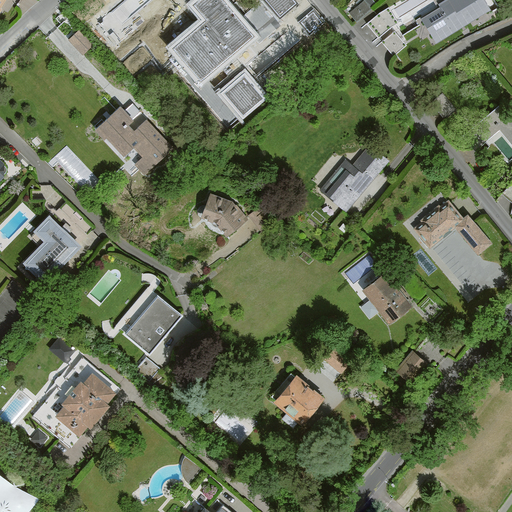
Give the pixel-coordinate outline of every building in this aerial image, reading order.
[(206,20),(173,49),(202,82),(255,37),(222,0),(199,0),(193,5),(206,20)] [(297,3),(294,0),(264,0),(280,18),(297,3)] [(446,38),(490,11),(483,0),(445,0),(447,3),(421,19),(435,41),(444,35),(446,38)] [(365,1),(350,13),(357,22),(373,9),(365,1)] [(322,22),(313,12),(302,23),(310,32),(322,22)] [(78,28),(68,37),(84,53),(93,44),(78,28)] [(407,46),(394,32),(381,43),(394,57),(407,46)] [(245,77),(225,94),(243,116),(264,99),(245,77)] [(511,117),(500,103),(462,134),(474,149),(499,129),(511,144),(511,117)] [(117,108),(95,129),(121,156),(130,147),(137,155),(131,161),(144,175),(172,149),(145,120),(141,124),(128,111),(124,115),(117,108)] [(345,159),(319,189),(345,212),(390,161),(371,144),(352,165),(345,159)] [(208,193),(199,216),(214,223),(223,236),(247,220),(230,202),(208,193)] [(429,249),(453,228),(476,255),(490,244),(466,216),(461,220),(445,202),(413,230),(429,249)] [(63,204),(50,219),(78,244),(95,228),(77,211),(74,214),(63,204)] [(48,217),(30,237),(39,246),(23,263),(45,283),(79,246),(78,244),(50,219),(48,217)] [(411,304),(383,270),(359,289),(388,324),(411,304)] [(156,295),(123,334),(149,355),(180,315),(156,295)] [(51,346),(69,360),(79,347),(61,333),(51,346)] [(348,363),(331,349),(321,362),(339,375),(348,363)] [(422,362),(410,352),(395,372),(406,381),(422,362)] [(93,372),(55,414),(77,434),(115,392),(93,372)] [(320,399),(291,376),(272,400),(301,423),(320,399)] [(202,467),(185,455),(183,459),(182,462),(181,464),(181,466),(181,470),(183,475),(184,477),(185,479),(189,482),(202,467)] [(23,511),(36,495),(12,485),(0,474),(0,511),(23,511)]
